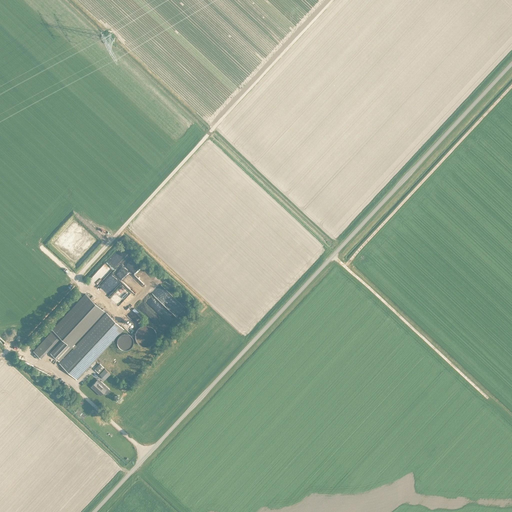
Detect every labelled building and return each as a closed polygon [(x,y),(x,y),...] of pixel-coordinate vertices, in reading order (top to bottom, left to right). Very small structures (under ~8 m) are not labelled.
[(74,345),(72,343),(102,311),(83,293),(51,329),(61,339),(49,352),(58,361),(70,347),(71,348),(58,363),(75,379),(122,329),(104,313),(74,345)] [(152,328),(151,327),(150,326),(149,325),(148,325),(147,325),(146,324),(145,324),(144,324),(142,324),(141,324),(139,325),(138,326),(137,326),(136,327),(135,328),(135,329),(134,330),(133,332),(133,334),(133,335),(133,336),(134,338),(134,339),(135,341),(136,342),(137,343),(139,344),(141,345),(142,345),(144,345),(145,345),(147,345),(148,344),(149,344),(151,343),(152,342),(153,341),(153,339),(154,337),(154,336),(154,334),(154,333),(154,332),(153,330),(152,328)] [(32,351),(39,358),(58,336),(51,330),(32,351)] [(131,337),(130,336),(129,335),(128,334),(127,334),(126,333),(125,333),(124,333),(123,333),(122,333),(121,333),(120,333),(120,334),(119,334),(118,335),(117,336),(116,337),(115,338),(115,339),(114,340),(114,341),(114,343),(114,344),(115,345),(115,346),(116,348),(117,349),(118,350),(120,350),(121,351),(122,351),(123,351),(124,351),(125,351),(127,350),(128,350),(129,349),(130,348),(131,347),(132,345),(132,344),(132,343),(132,342),(132,341),(132,340),(132,339),(131,338),(131,337)] [(93,369),(97,373),(102,367),(98,363),(93,369)] [(108,373),(103,368),(98,373),(103,378),(108,373)] [(89,386),(98,395),(105,389),(95,380),(89,386)]
